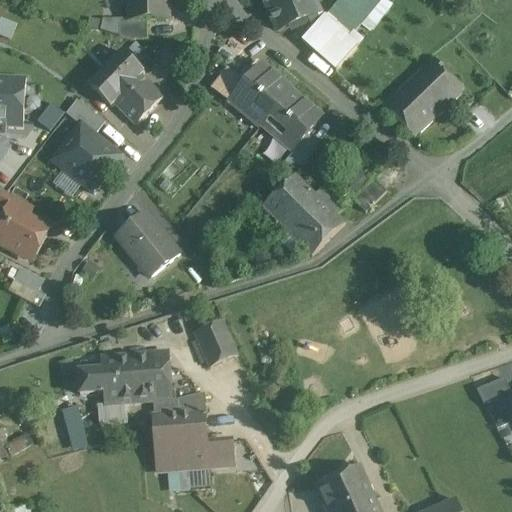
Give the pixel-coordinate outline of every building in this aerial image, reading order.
[(168,0),(127,0),(128,21),(163,21),(163,6),(169,6),(168,0)] [(263,0),(278,34),(319,16),(312,0),(263,0)] [(340,0),(325,17),(350,39),(384,0),(383,0),(340,0)] [(350,39),(325,17),(302,44),(336,73),(338,71),(359,46),(350,39)] [(146,25),(118,26),(118,37),(134,41),(146,42),(146,25)] [(144,74),(122,54),(89,87),(111,108),(113,106),(136,127),(164,99),(141,77),(144,74)] [(466,94),(435,63),(419,79),(449,109),(466,94)] [(261,68),(254,76),(252,75),(244,84),(232,99),(233,100),(264,126),(290,94),(278,83),(280,81),(271,73),(269,76),(261,68)] [(231,73),(216,91),(230,104),(233,100),(232,99),(244,84),(231,73)] [(27,79),(0,78),(0,129),(24,130),(27,79)] [(419,79),(385,109),(414,141),(449,109),(419,79)] [(290,94),(264,126),(294,152),(295,153),(309,137),(316,129),(313,127),(320,119),(312,112),(314,109),(305,102),(303,105),(290,94)] [(122,158),(81,126),(52,163),(93,195),(122,158)] [(309,137),(295,153),(294,152),(291,155),(305,168),(322,149),(309,137)] [(296,178),(264,210),(313,259),(345,226),(337,218),(316,197),(296,178)] [(387,194),(373,181),(352,203),(366,216),(387,194)] [(347,208),(326,187),(316,197),(337,218),(347,208)] [(33,208),(2,192),(0,194),(0,207),(8,211),(8,210),(27,220),(33,208)] [(27,220),(8,210),(8,211),(2,223),(7,226),(0,239),(0,243),(33,261),(48,231),(27,220)] [(180,256),(146,215),(116,239),(133,260),(135,259),(151,279),(180,256)] [(42,281),(20,270),(14,281),(37,293),(42,281)] [(222,324),(195,336),(210,371),(237,359),(222,324)] [(168,356),(101,361),(102,377),(100,377),(100,384),(103,384),(105,409),(172,403),(168,356)] [(504,381),(477,393),(484,408),(511,396),(504,381)] [(204,396),(178,403),(179,417),(203,416),(205,415),(204,396)] [(203,416),(179,417),(154,419),(158,474),(207,471),(205,446),(206,446),(203,416)] [(206,446),(205,446),(207,471),(235,468),(233,444),(206,446)] [(360,469),(315,490),(325,511),(375,511),(379,510),(360,469)] [(183,473),(169,475),(170,491),(185,489),(183,473)] [(460,511),(456,502),(432,511),(460,511)]
